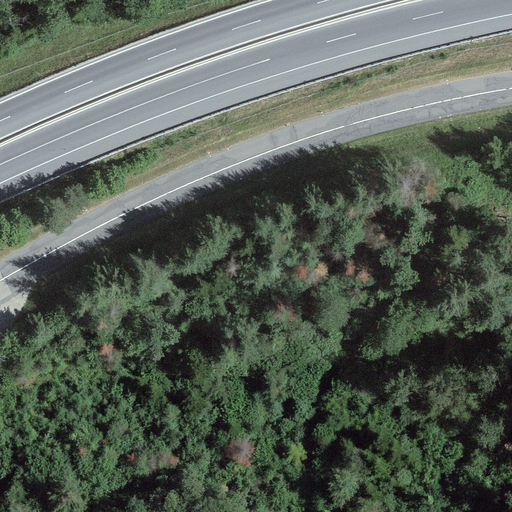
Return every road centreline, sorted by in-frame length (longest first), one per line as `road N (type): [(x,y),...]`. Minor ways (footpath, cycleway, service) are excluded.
road 1 (secondary): [(511,88),(275,149),(117,217),(0,281)]
road 2 (trunk): [(0,165),(258,63),(499,0)]
road 3 (trunk): [(329,0),(161,54),(0,121)]
